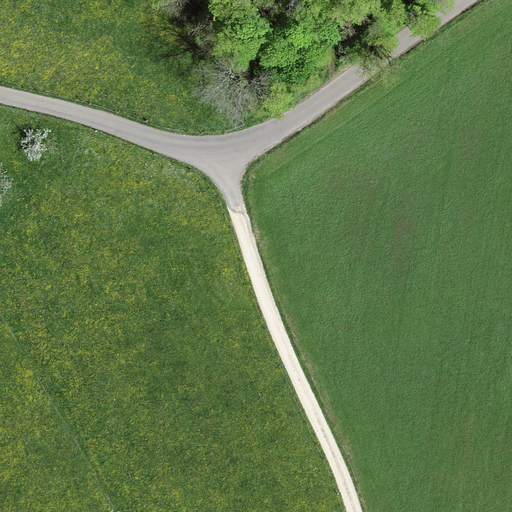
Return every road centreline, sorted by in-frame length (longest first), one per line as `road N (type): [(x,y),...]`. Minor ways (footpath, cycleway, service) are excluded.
road 1 (tertiary): [(463,0),(308,112),(220,154),(0,95)]
road 2 (track): [(220,154),(273,336),(353,511)]
